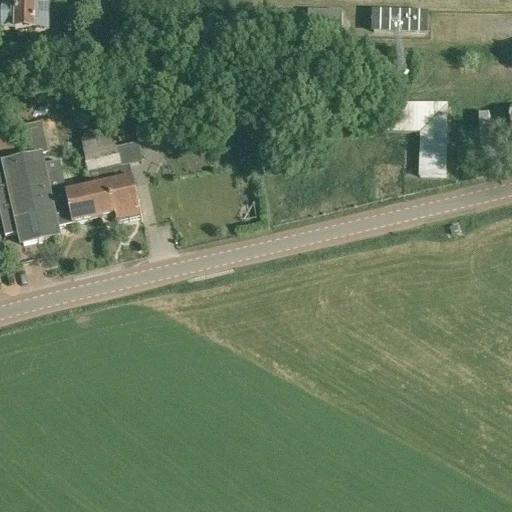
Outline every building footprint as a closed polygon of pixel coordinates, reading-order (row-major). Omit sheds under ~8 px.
[(2,13),(0,12),(0,34),(16,35),(16,37),(37,38),(37,36),(49,36),(50,8),(37,8),(36,0),(16,0),(17,7),(3,7),(2,13)] [(308,32),(341,32),(341,14),(308,14),(308,32)] [(373,33),(425,34),(425,16),(373,15),(373,33)] [(101,39),(100,69),(122,69),(123,39),(122,39),(123,27),(102,27),(102,39),(101,39)] [(420,179),(446,179),(447,109),(389,108),(388,135),(420,135),(420,179)] [(138,122),(138,140),(156,140),(156,122),(138,122)] [(24,145),(27,159),(48,155),(41,124),(19,129),(23,145),(24,145)] [(216,139),(218,150),(228,148),(226,137),(216,139)] [(58,231),(99,221),(115,217),(117,226),(142,220),(130,167),(143,164),(139,144),(117,149),(115,139),(82,147),(92,190),(67,195),(62,172),(46,176),(42,157),(6,164),(24,247),(60,239),(58,231)] [(179,231),(153,236),(159,268),(186,263),(179,231)] [(66,270),(59,253),(44,258),(51,276),(66,270)]
